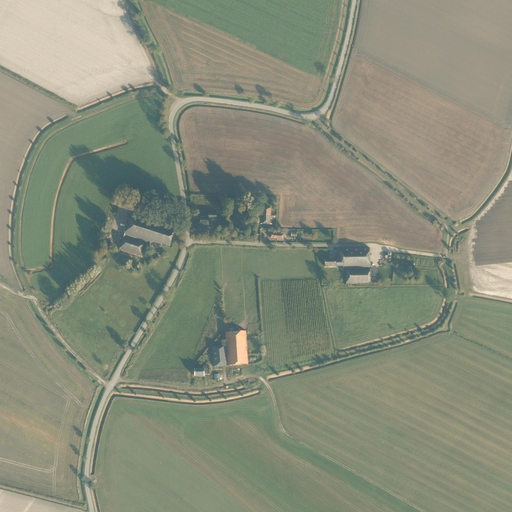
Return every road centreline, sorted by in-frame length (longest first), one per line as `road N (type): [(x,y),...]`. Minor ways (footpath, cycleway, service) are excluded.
road 1 (tertiary): [(91,511),(86,467),(97,413),(175,273),(188,231),(172,113),(197,98),(298,116),(320,112),(353,0)]
road 2 (track): [(263,381),(283,433),(423,511)]
